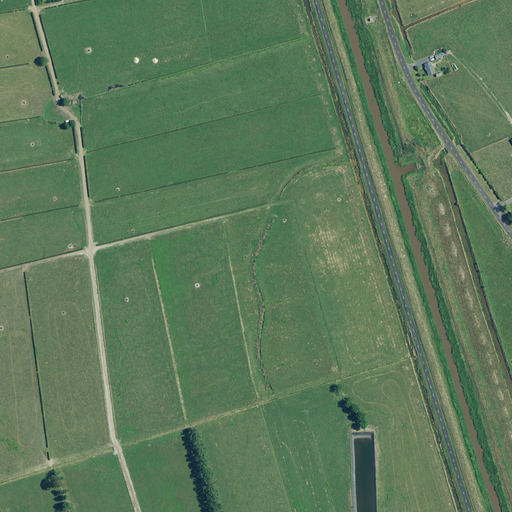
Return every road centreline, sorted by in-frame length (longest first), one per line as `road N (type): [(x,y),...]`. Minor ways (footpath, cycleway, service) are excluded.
road 1 (unclassified): [(315,0),(470,511)]
road 2 (unclassified): [(511,234),(410,88),(378,0)]
